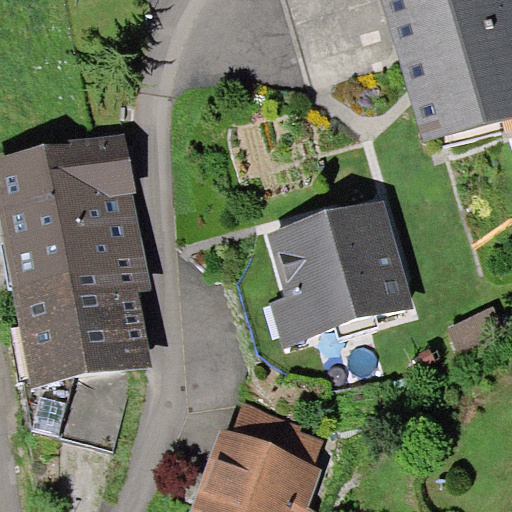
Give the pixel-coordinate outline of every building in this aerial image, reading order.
[(147,0),(90,0),(93,14),(148,5),(147,0)] [(511,0),(381,0),(410,97),(425,147),(511,121),(511,0)] [(126,139),(0,163),(0,223),(34,395),(154,372),(139,296),(152,294),(133,197),(138,197),(126,139)] [(272,305),(284,349),(416,311),(385,204),(269,238),(286,300),(272,305)] [(495,309),(450,326),(458,347),(503,329),(495,309)] [(245,408),(233,439),(313,470),(325,439),(245,408)] [(233,439),(221,436),(199,497),(193,511),(313,511),(308,510),(322,472),(313,470),(233,439)]
